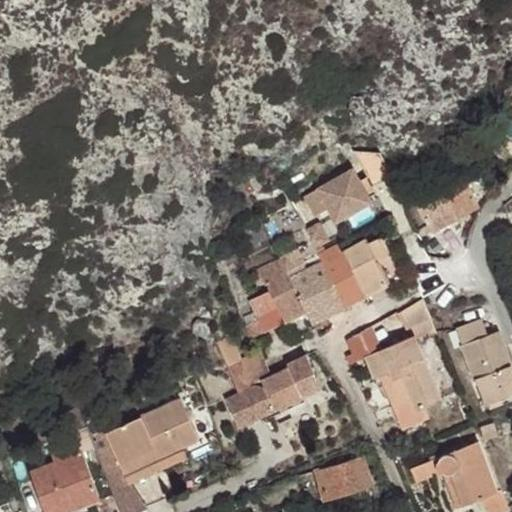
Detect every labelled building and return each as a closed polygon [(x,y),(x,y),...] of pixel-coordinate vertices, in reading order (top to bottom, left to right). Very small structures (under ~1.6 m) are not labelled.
[(369,178),(374,188),(393,177),(379,152),(364,152),(354,152),(369,178)] [(371,199),(361,182),(355,171),(319,190),(305,198),(316,217),(330,209),(338,224),(373,204),(371,199)] [(414,195),(431,233),(479,206),(468,185),(463,175),(442,186),(441,183),(414,195)] [(361,182),(371,199),(378,195),(374,188),(369,178),(361,182)] [(474,181),(468,185),(479,206),(484,201),(489,195),(486,189),(478,188),(474,181)] [(342,254),(366,297),(402,278),(381,239),(369,246),(367,241),(342,254)] [(366,297),(342,254),(337,244),(318,254),(323,262),(347,307),(366,297)] [(286,322),(307,312),(291,280),(281,260),(281,259),(257,271),(264,286),(267,284),(271,292),(249,303),(255,313),(258,319),(279,309),(286,322)] [(313,324),(347,307),(323,262),(291,280),(307,312),(313,324)] [(407,331),(431,319),(423,299),(398,314),(407,331)] [(258,320),(258,319),(255,313),(243,319),(247,326),(258,320)] [(263,333),(258,320),(247,326),(244,327),(249,340),(263,333)] [(511,384),(511,368),(498,331),(487,336),(482,320),(456,329),(486,405),(506,397),(503,389),(511,384)] [(413,336),(366,356),(375,379),(389,372),(397,369),(400,376),(407,392),(415,411),(416,411),(425,407),(441,400),(413,336)] [(218,343),(228,366),(241,360),(231,337),(218,343)] [(239,392),(269,376),(257,352),(241,360),(228,366),(239,392)] [(288,367),(269,376),(239,392),(227,397),(240,425),(275,408),(303,395),(303,397),(322,388),(307,355),(287,366),(288,367)] [(392,379),(400,376),(397,369),(389,372),(392,379)] [(511,394),(511,384),(503,389),(506,397),(511,394)] [(398,418),(415,411),(407,392),(390,398),(398,418)] [(275,408),(240,425),(243,432),(306,402),(303,397),(303,395),(275,408)] [(106,433),(125,474),(183,448),(199,441),(181,400),(106,433)] [(425,407),(416,411),(420,420),(429,416),(425,407)] [(103,427),(91,432),(121,511),(149,511),(129,483),(125,474),(106,433),(103,427)] [(55,465),(31,474),(45,511),(53,511),(75,504),(77,510),(99,501),(76,439),(49,449),(55,465)] [(497,493),(478,442),(446,455),(443,456),(442,457),(441,458),(440,459),(439,462),(438,464),(438,468),(438,470),(438,471),(453,510),(481,499),(497,493)] [(183,448),(125,474),(129,483),(187,458),(183,448)] [(442,457),(443,456),(412,469),(417,482),(431,477),(430,474),(438,470),(438,468),(438,464),(439,462),(440,459),(441,458),(442,457)] [(362,457),(316,471),(326,501),(372,487),(362,457)] [(302,496),(295,477),(262,489),(269,508),(302,496)] [(501,491),(497,493),(481,499),(490,511),(506,511),(509,511),(501,491)]
